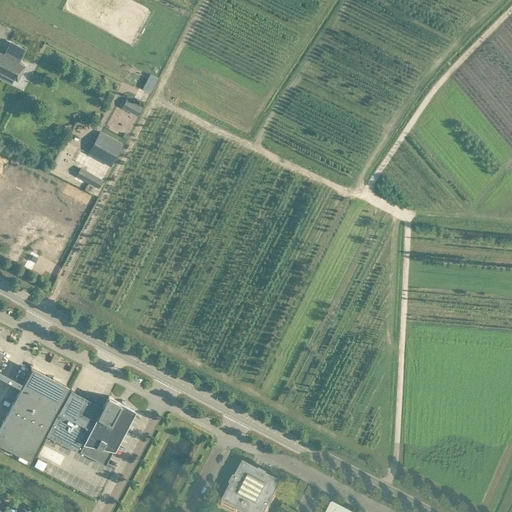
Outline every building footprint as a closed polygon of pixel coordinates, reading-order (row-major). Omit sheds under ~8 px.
[(0,73),(12,80),(14,78),(17,79),(24,65),(0,52),(0,73)] [(112,163),(121,146),(99,134),(90,150),(112,163)] [(98,187),(103,179),(81,166),(76,175),(98,187)] [(53,379),(50,383),(43,380),(46,375),(31,367),(0,426),(0,442),(30,458),(67,386),(53,379)] [(71,388),(47,433),(80,450),(103,406),(71,388)] [(109,395),(103,406),(80,450),(106,464),(133,411),(125,404),(125,403),(122,400),(121,402),(109,395)] [(230,511),(266,511),(280,488),(264,480),(261,485),(253,481),(256,476),(241,467),(220,506),(230,511)]
